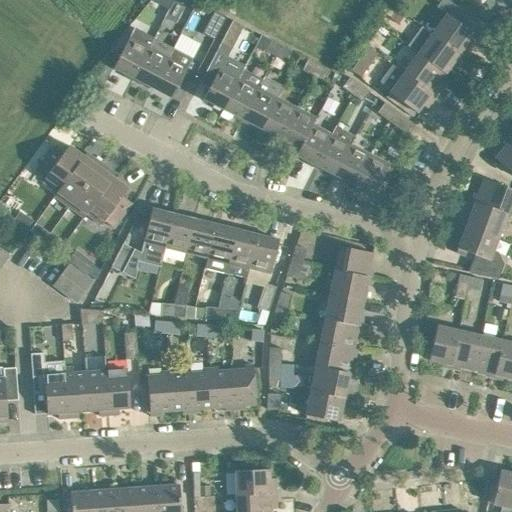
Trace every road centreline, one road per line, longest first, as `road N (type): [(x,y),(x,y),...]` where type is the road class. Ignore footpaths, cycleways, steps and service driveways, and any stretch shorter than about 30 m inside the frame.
road 1 (residential): [(412,231),(240,187),(60,102)]
road 2 (residential): [(335,478),(266,432),(0,454)]
road 3 (residential): [(412,231),(445,147),(511,69)]
road 4 (residential): [(384,405),(412,231)]
road 5 (residential): [(511,435),(384,405)]
